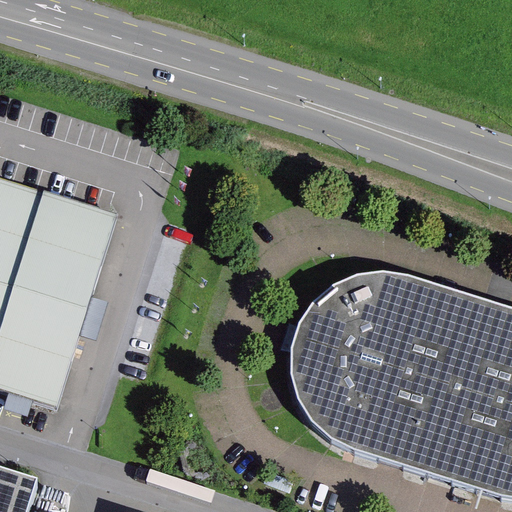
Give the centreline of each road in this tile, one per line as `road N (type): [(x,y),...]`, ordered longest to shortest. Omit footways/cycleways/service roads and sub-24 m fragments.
road 1 (primary): [(233,83),(511,193)]
road 2 (primary): [(511,152),(318,92),(233,83)]
road 3 (residential): [(0,439),(235,511)]
road 4 (primary): [(0,13),(233,83)]
